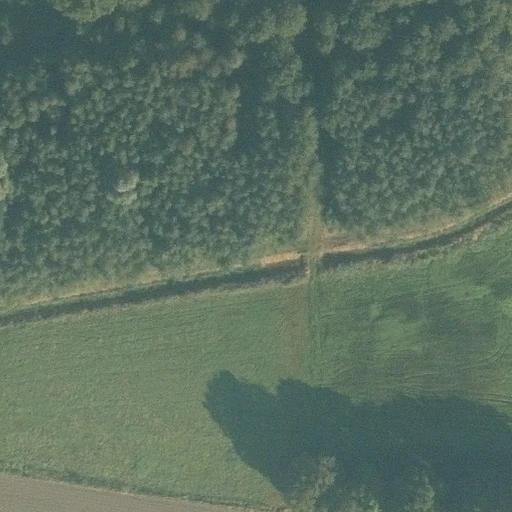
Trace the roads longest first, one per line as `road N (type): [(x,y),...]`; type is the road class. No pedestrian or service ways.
road 1 (track): [(511,189),(435,229),(0,305)]
road 2 (track): [(302,277),(314,0)]
